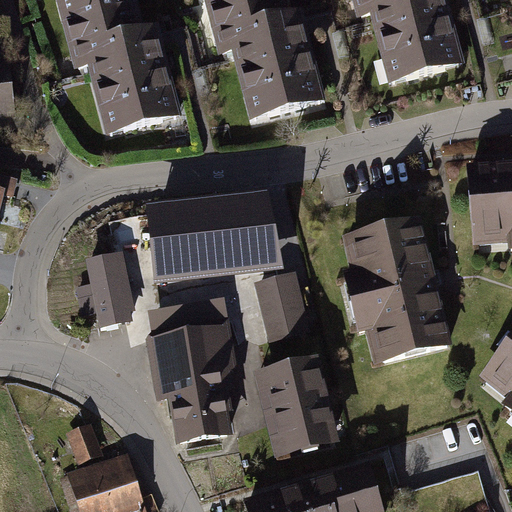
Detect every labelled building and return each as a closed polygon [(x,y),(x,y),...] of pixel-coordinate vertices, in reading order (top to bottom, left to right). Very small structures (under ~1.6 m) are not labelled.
[(116,0),(75,0),(80,19),(67,22),(79,70),(93,66),(104,111),(117,108),(124,133),(163,123),(163,121),(180,117),(174,93),(169,94),(157,47),(151,49),(149,43),(147,34),(140,36),(132,6),(119,9),(116,0)] [(223,0),(225,4),(211,8),(224,55),(237,51),(249,96),(261,92),(268,118),(307,107),(301,83),(314,79),(301,32),(295,34),(294,28),(291,19),(284,21),(278,0),(223,0)] [(357,0),(362,18),(375,15),(387,59),(384,60),(390,84),(407,80),(407,81),(446,71),(439,45),(452,42),(441,0),(357,0)] [(2,24),(0,24),(0,115),(11,114),(2,24)] [(511,169),(469,173),(475,239),(511,236),(511,251),(511,169)] [(0,194),(11,197),(15,182),(0,178),(0,194)] [(259,204),(157,215),(162,268),(271,256),(259,204)] [(432,286),(416,224),(353,240),(361,274),(346,277),(360,333),(375,329),(384,363),(448,347),(432,286)] [(274,273),(271,256),(162,268),(164,285),(274,273)] [(90,263),(95,288),(120,282),(116,258),(90,263)] [(292,279),(261,286),(274,341),(306,334),(292,279)] [(95,288),(79,291),(85,315),(98,312),(101,328),(129,321),(120,282),(95,288)] [(151,357),(154,377),(165,375),(169,401),(173,400),(180,444),(227,436),(220,393),(228,391),(228,390),(231,390),(222,335),(160,346),(162,356),(151,357)] [(511,343),(488,373),(511,392),(511,399),(506,407),(511,412),(511,343)] [(313,366),(267,377),(285,453),(301,449),(302,454),(318,451),(317,446),(332,442),(313,366)] [(144,511),(133,458),(103,464),(96,430),(63,437),(79,511),(144,511)] [(379,511),(368,471),(248,506),(249,511),(379,511)]
